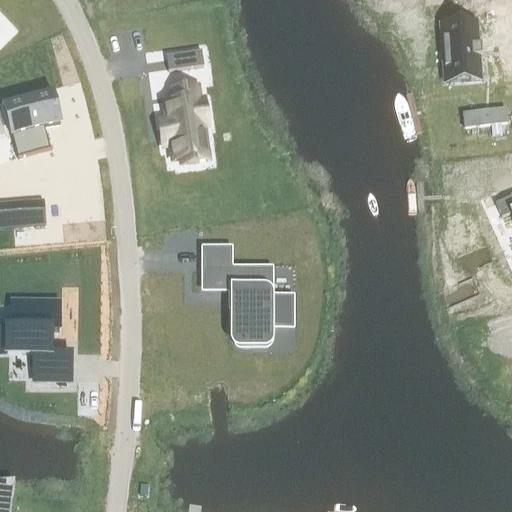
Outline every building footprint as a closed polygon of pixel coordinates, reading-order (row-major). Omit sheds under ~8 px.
[(476,25),(440,28),(444,85),(479,82),(476,25)] [(201,53),(165,58),(168,74),(203,68),(201,53)] [(166,122),(159,123),(163,149),(170,148),(172,163),(180,162),(181,167),(199,164),(207,163),(202,130),(207,129),(203,103),(199,104),(197,90),(171,94),(172,105),(164,107),(166,122)] [(52,96),(3,110),(18,163),(50,154),(45,133),(61,128),(52,96)] [(506,114),(463,119),(465,135),(507,131),(506,114)] [(511,198),(494,207),(501,221),(511,216),(511,217),(511,198)] [(18,209),(0,211),(2,231),(20,229),(18,209)] [(203,272),(203,293),(231,293),(231,310),(236,310),(236,341),(237,345),(239,349),(243,350),(247,350),(250,348),(269,348),(269,328),(290,328),(290,300),(269,300),(269,272),(203,272)] [(11,332),(0,332),(0,356),(34,357),(33,384),(70,384),(70,356),(50,355),(51,334),(59,334),(59,305),(12,305),(11,332)] [(274,388),(234,389),(234,404),(274,404),(274,388)] [(0,483),(0,511),(10,511),(11,511),(12,503),(15,483),(0,483)]
